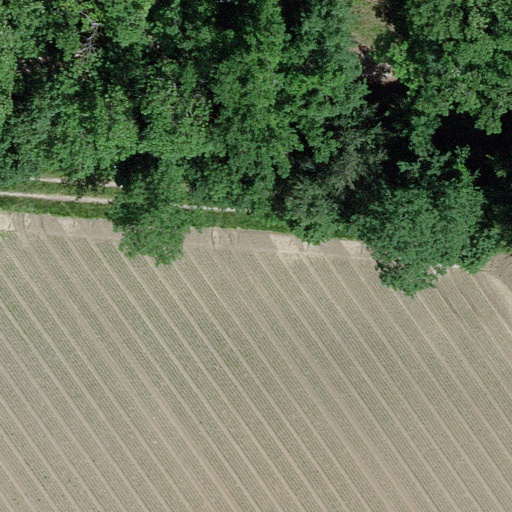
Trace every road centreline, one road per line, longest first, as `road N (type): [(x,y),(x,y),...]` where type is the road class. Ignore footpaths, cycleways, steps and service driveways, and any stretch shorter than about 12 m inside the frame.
road 1 (track): [(511,80),(260,68),(0,98)]
road 2 (track): [(0,197),(328,205),(511,225)]
